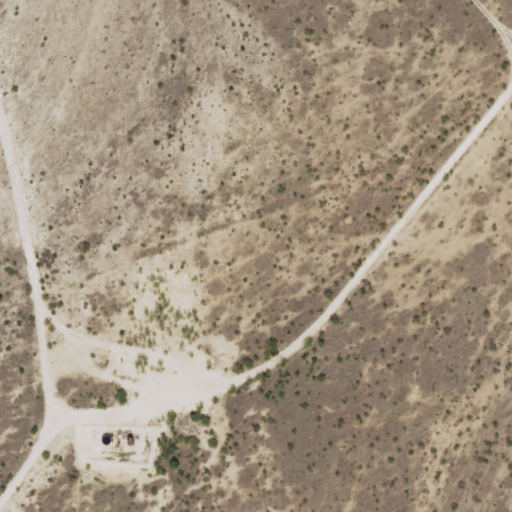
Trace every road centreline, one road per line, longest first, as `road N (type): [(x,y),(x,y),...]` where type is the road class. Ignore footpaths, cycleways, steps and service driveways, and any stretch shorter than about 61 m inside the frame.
road 1 (track): [(19,511),(100,384),(250,381),(342,303),(511,77)]
road 2 (track): [(52,0),(56,189),(105,374),(100,384)]
